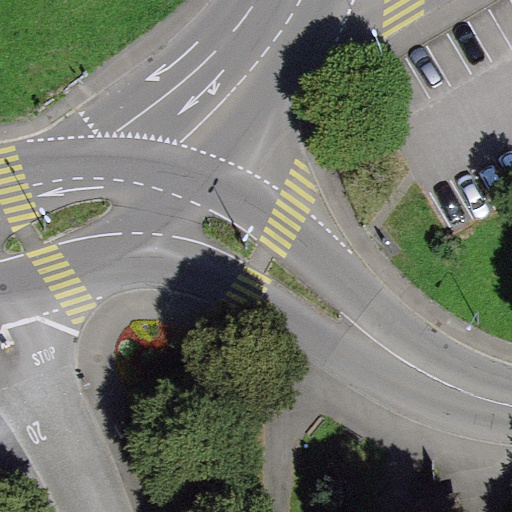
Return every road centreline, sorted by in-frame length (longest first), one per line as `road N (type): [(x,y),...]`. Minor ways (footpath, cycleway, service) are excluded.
road 1 (primary): [(511,404),(417,367),(265,254),(208,223),(120,199)]
road 2 (tertiary): [(120,199),(237,83),(299,4)]
road 3 (residential): [(0,306),(95,511)]
road 4 (primary): [(120,199),(0,235)]
